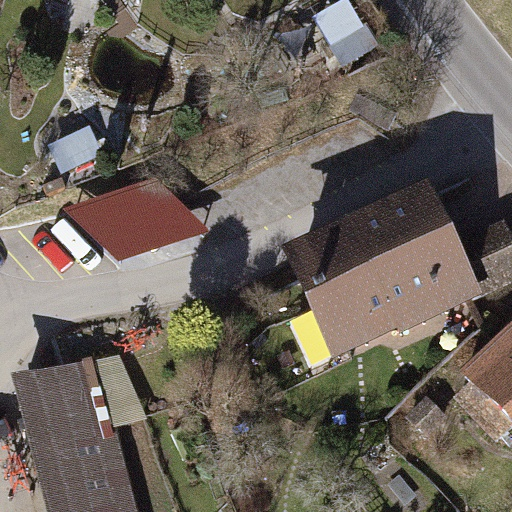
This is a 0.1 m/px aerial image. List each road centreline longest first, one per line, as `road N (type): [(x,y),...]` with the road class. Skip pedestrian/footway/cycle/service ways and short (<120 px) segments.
road 1 (residential): [(511,125),(217,266),(80,295),(0,293)]
road 2 (tertiary): [(432,0),(511,100)]
